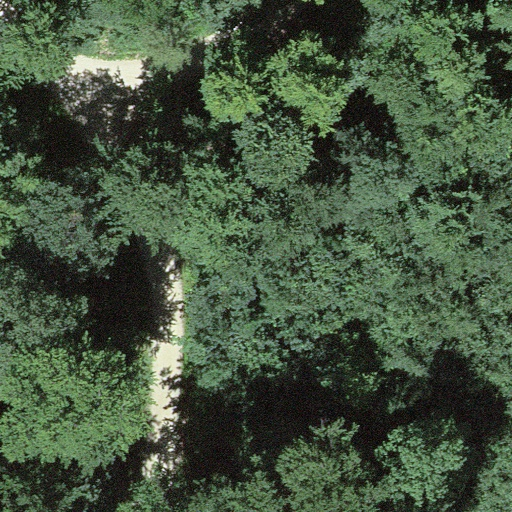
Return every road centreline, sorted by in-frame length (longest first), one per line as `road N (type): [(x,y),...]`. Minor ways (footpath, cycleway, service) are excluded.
road 1 (track): [(99,87),(148,203),(166,325),(143,511)]
road 2 (track): [(293,0),(215,53),(99,87)]
road 3 (track): [(99,87),(26,53),(0,17)]
